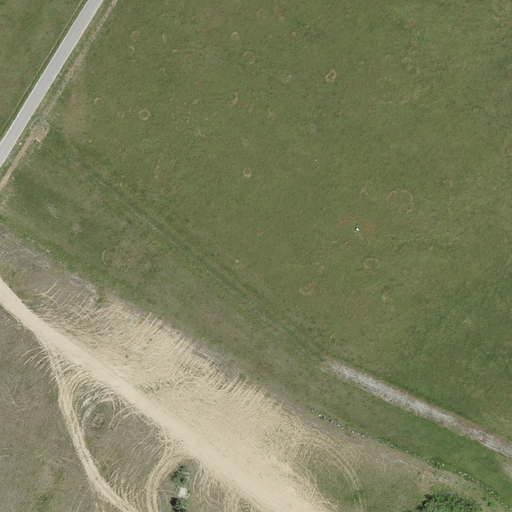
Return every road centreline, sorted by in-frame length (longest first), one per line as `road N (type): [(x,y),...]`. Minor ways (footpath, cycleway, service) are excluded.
road 1 (track): [(286,511),(42,340),(0,289)]
road 2 (track): [(139,511),(97,476),(42,340)]
